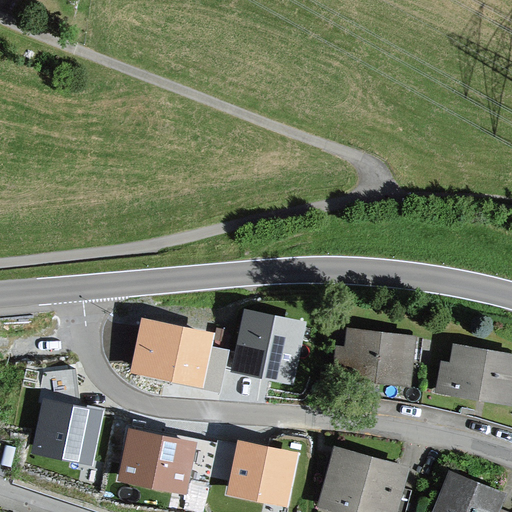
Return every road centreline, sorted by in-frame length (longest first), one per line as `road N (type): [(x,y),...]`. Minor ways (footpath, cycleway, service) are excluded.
road 1 (residential): [(511,442),(457,429),(161,404),(124,394),(99,372),(79,289)]
road 2 (tertiary): [(79,289),(360,269),(511,297)]
road 3 (track): [(511,198),(383,198)]
